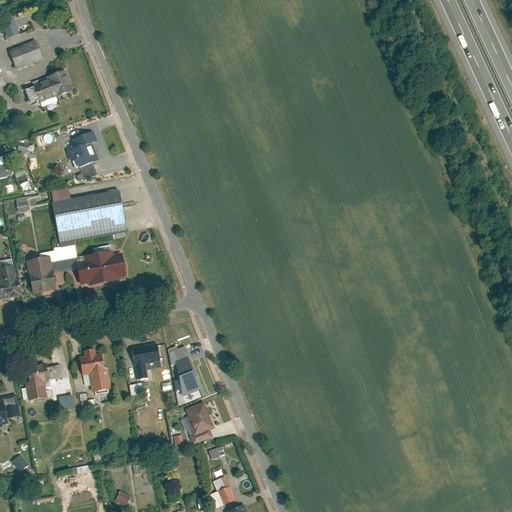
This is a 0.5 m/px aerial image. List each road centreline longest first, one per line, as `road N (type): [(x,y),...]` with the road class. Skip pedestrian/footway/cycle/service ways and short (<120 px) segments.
road 1 (unclassified): [(198,299),(79,0)]
road 2 (unclassified): [(283,511),(198,299)]
road 3 (residential): [(0,338),(198,299)]
road 4 (motorway): [(445,0),(511,145)]
